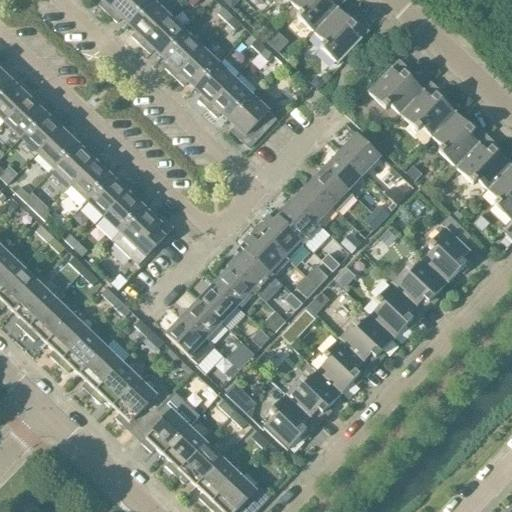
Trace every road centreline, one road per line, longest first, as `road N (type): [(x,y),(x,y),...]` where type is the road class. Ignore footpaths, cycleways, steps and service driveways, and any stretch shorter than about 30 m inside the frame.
road 1 (residential): [(286,511),(511,277)]
road 2 (residential): [(0,31),(212,234)]
road 3 (residential): [(253,190),(57,0)]
road 4 (residential): [(511,116),(389,0)]
road 5 (residential): [(148,511),(43,410)]
